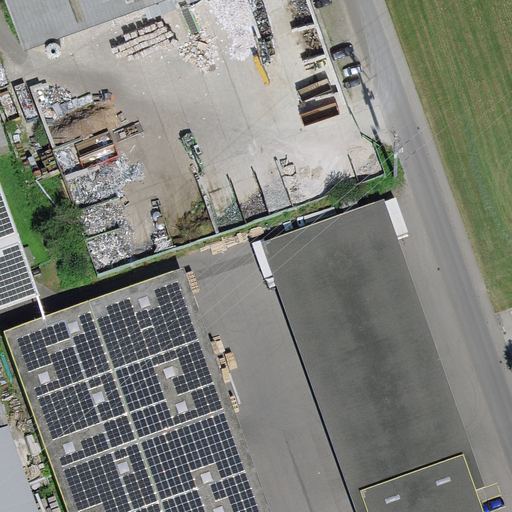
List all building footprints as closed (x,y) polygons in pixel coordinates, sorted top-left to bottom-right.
[(9,0),(23,38),(129,0),(9,0)] [(0,119),(0,149),(9,146),(0,119)] [(0,319),(41,305),(0,188),(0,319)] [(482,511),(476,494),(486,490),(385,203),(262,246),(354,511),(482,511)] [(67,511),(267,511),(182,273),(4,336),(67,511)] [(0,436),(12,433),(0,399),(0,436)]
